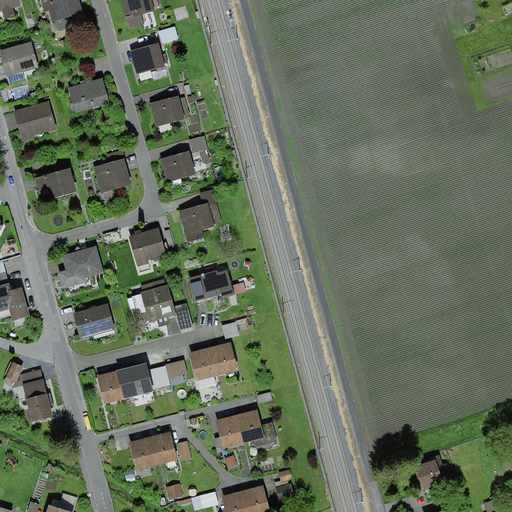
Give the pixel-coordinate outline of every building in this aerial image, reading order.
[(18,0),(0,0),(0,11),(2,11),(4,20),(15,17),(12,9),(21,6),(18,0)] [(40,0),(44,12),(50,11),(53,21),(56,21),(56,23),(51,24),(52,27),(53,29),(55,30),(57,31),(60,31),(63,31),(65,30),(68,28),(69,26),(70,24),(71,22),(70,19),(65,20),(65,18),(83,13),(79,0),(40,0)] [(120,0),(129,29),(144,25),(141,14),(154,11),(153,8),(159,6),(157,0),(120,0)] [(159,31),(162,44),(178,40),(174,27),(159,31)] [(31,42),(0,50),(0,55),(6,77),(7,77),(9,84),(25,79),(23,72),(38,68),(31,42)] [(158,44),(130,52),(136,75),(138,74),(140,82),(153,78),(151,70),(165,66),(164,63),(167,62),(165,54),(161,55),(158,44)] [(80,85),(68,88),(75,113),(110,104),(103,78),(87,82),(87,80),(80,82),(80,85)] [(178,97),(150,104),(156,127),(159,127),(160,133),(172,130),(170,123),(184,119),(182,112),(187,110),(184,98),(179,99),(178,97)] [(48,102),(14,112),(22,142),(36,138),(35,135),(56,129),(48,102)] [(204,136),(189,140),(193,154),(199,152),(203,164),(210,162),(206,149),(208,149),(204,136)] [(106,154),(109,164),(124,160),(126,159),(123,150),(106,154)] [(189,151),(160,159),(167,182),(195,174),(189,151)] [(109,164),(94,168),(101,194),(131,185),(124,160),(109,164)] [(71,168),(34,178),(37,189),(49,186),(53,199),(78,192),(71,168)] [(200,194),(203,205),(207,204),(208,205),(217,203),(213,190),(200,194)] [(203,205),(179,212),(188,243),(204,238),(202,230),(214,227),(213,223),(222,221),(217,203),(208,205),(207,204),(203,205)] [(158,229),(129,237),(137,267),(149,264),(147,260),(166,255),(158,229)] [(170,230),(164,231),(170,251),(175,250),(170,230)] [(97,246),(62,256),(66,270),(58,273),(63,289),(86,282),(85,279),(104,273),(97,246)] [(217,270),(189,278),(195,301),(221,294),(222,298),(246,291),(244,283),(232,286),(228,270),(218,273),(217,270)] [(0,285),(9,283),(5,272),(0,273),(0,285)] [(165,278),(140,286),(142,292),(140,293),(140,294),(132,297),(135,309),(139,308),(141,312),(146,310),(150,323),(157,321),(159,327),(170,324),(168,317),(176,315),(174,307),(165,278)] [(9,283),(0,285),(0,311),(9,309),(12,321),(30,316),(22,287),(11,290),(9,283)] [(186,304),(174,307),(176,315),(180,331),(192,328),(186,304)] [(107,305),(74,314),(82,339),(94,336),(95,339),(115,333),(107,305)] [(247,319),(221,325),(225,339),(240,335),(238,331),(249,328),(247,319)] [(230,344),(210,348),(218,377),(237,372),(230,344)] [(218,377),(210,348),(190,353),(197,381),(199,381),(201,388),(216,384),(214,378),(218,377)] [(165,365),(166,366),(171,386),(184,382),(183,376),(188,374),(184,359),(165,365)] [(23,367),(13,362),(3,383),(13,387),(19,375),(23,367)] [(145,364),(116,371),(124,400),(153,392),(152,390),(147,371),(145,364)] [(166,366),(147,371),(152,390),(171,386),(166,366)] [(23,385),(44,380),(41,369),(19,375),(13,387),(23,385)] [(124,400),(116,371),(97,376),(105,405),(124,400)] [(47,394),(44,380),(23,385),(32,422),(53,417),(50,407),(54,406),(50,393),(47,394)] [(271,392),(257,396),(259,403),(273,400),(271,392)] [(257,410),(237,416),(244,444),(254,441),(255,447),(277,442),(272,423),(261,426),(257,410)] [(237,416),(216,421),(221,438),(215,439),(217,449),(222,447),(223,449),(244,444),(237,416)] [(197,417),(190,419),(192,427),(199,425),(197,417)] [(170,432),(150,437),(157,465),(177,460),(170,432)] [(150,437),(129,443),(136,471),(157,465),(150,437)] [(187,441),(178,444),(182,460),(191,458),(187,441)] [(234,455),(224,459),(228,468),(237,465),(234,455)] [(422,464),(414,467),(423,490),(444,483),(441,475),(449,472),(446,464),(444,465),(440,455),(421,462),(422,464)] [(11,457),(7,462),(12,467),(17,463),(11,457)] [(290,470),(278,472),(280,481),(287,480),(292,478),(290,470)] [(132,471),(124,473),(126,482),(135,480),(132,471)] [(280,481),(275,483),(279,501),(295,497),(291,484),(289,484),(287,480),(280,481)] [(180,484),(166,488),(169,501),(183,497),(180,484)] [(270,511),(264,486),(243,491),(248,511),(270,511)] [(248,511),(243,491),(222,496),(226,511),(248,511)] [(215,492),(177,502),(178,506),(193,502),(195,511),(218,504),(215,492)] [(53,499),(50,506),(70,511),(73,511),(78,498),(63,493),(61,502),(53,499)] [(500,511),(495,499),(484,504),(487,511),(500,511)] [(31,502),(27,511),(36,511),(39,505),(31,502)]
